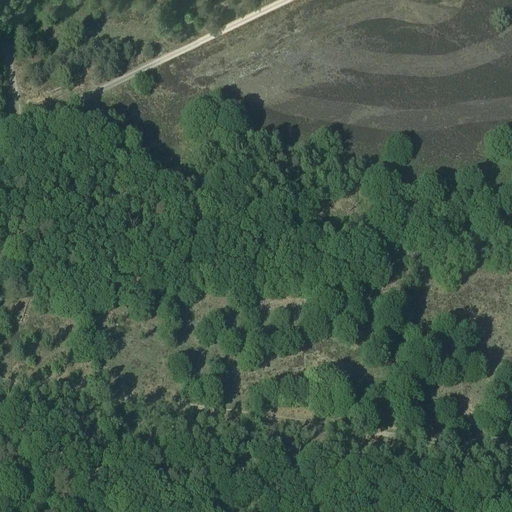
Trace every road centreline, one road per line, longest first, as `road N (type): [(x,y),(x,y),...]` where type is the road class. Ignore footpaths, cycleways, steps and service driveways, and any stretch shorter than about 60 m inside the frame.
road 1 (track): [(0,382),(511,450)]
road 2 (track): [(0,136),(286,0)]
